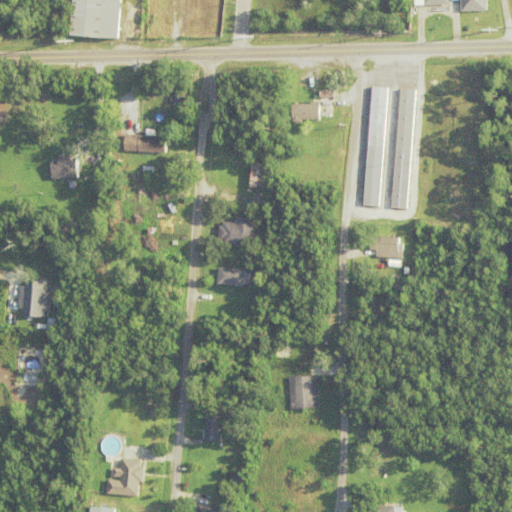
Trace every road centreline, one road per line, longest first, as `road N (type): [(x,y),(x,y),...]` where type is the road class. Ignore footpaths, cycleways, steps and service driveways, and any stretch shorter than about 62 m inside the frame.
road 1 (secondary): [(511,48),(0,61)]
road 2 (residential): [(387,52),(371,293),(349,371),(343,511)]
road 3 (residential): [(213,57),(175,511)]
